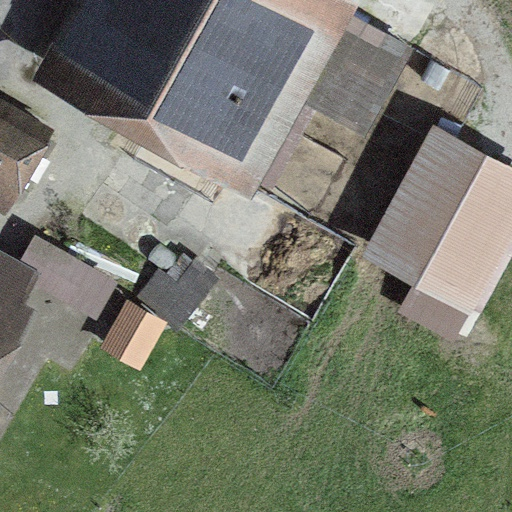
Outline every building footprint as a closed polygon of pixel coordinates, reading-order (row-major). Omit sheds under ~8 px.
[(359,130),(405,46),(324,0),(118,0),(74,81),(250,179),(297,95),(359,130)] [(0,203),(1,204),(41,134),(0,109),(0,203)] [(469,299),(511,217),(511,173),(455,144),(394,258),(469,299)] [(0,333),(10,316),(0,310),(25,267),(0,253),(0,333)] [(173,322),(210,274),(194,262),(178,282),(163,270),(142,298),(173,322)] [(137,360),(160,320),(130,302),(107,343),(137,360)]
